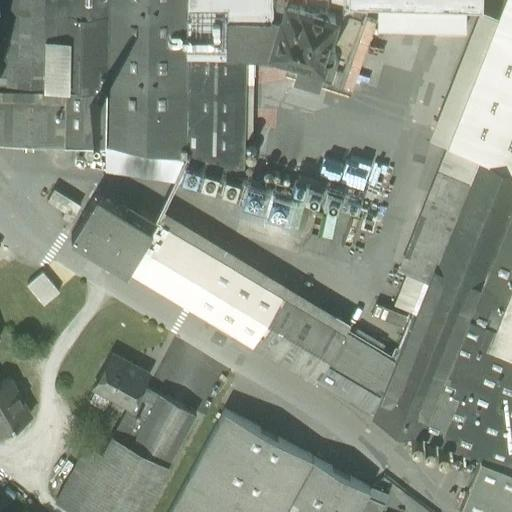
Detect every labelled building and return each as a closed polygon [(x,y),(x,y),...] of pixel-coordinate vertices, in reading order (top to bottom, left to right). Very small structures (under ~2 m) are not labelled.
[(183,154),(241,171),(244,51),(258,52),(265,27),(268,28),(270,0),(66,0),(65,91),(64,141),(105,142),(183,154)] [(314,7),(298,3),(297,4),(283,0),(270,0),(268,28),(265,27),(258,52),(269,52),(270,49),(298,57),(294,72),(330,83),(336,61),(337,59),(336,57),(335,55),(334,53),(331,51),(333,44),(328,38),(326,38),(333,13),(327,11),(325,5),(319,4),(314,7)] [(328,0),(347,0),(404,2),(403,24),(464,26),(465,3),(481,4),(480,0),(328,0)] [(511,0),(502,0),(498,12),(447,142),(453,145),(454,144),(511,167),(511,0)] [(430,136),(447,142),(498,12),(482,6),(430,136)] [(0,88),(0,140),(64,141),(65,91),(0,88)] [(249,106),(246,107),(245,108),(244,109),(244,110),(244,111),(244,112),(244,114),(245,115),(247,115),(249,116),(250,115),(252,115),(253,114),(253,113),(253,111),(253,110),(253,109),(252,108),(251,107),(249,106)] [(253,120),(250,119),(248,120),(247,121),(245,122),(244,123),(244,125),(243,127),(244,129),(245,130),(246,132),(248,133),(250,134),(253,133),(255,132),(257,130),(258,127),(257,124),(256,123),(255,121),(253,120)] [(252,137),(250,136),(247,137),(246,138),(244,139),(244,142),(244,144),(245,145),(246,147),(247,147),(249,148),(251,148),(253,147),(254,145),(255,142),(255,140),(254,139),(252,137)] [(175,174),(183,154),(105,142),(104,163),(175,174)] [(511,196),(511,167),(454,144),(453,145),(404,270),(427,279),(417,304),(462,322),(465,315),(511,196)] [(247,149),(246,150),(245,151),(244,152),(244,154),(244,156),(245,158),(245,159),(246,159),(248,160),(249,160),(251,160),(252,159),(253,158),(254,156),(255,154),(254,153),(254,151),(252,150),(250,149),(249,149),(247,149)] [(253,181),(184,160),(179,176),(248,197),(253,181)] [(339,187),(298,175),(292,192),(334,205),(339,187)] [(274,182),(272,181),(270,182),(269,183),(268,185),(269,187),(269,188),(270,189),(271,189),(272,190),(274,189),(276,188),(276,186),(276,183),(274,182)] [(282,183),(280,184),(278,186),(277,188),(278,190),(278,192),(280,193),(282,194),(284,194),(285,194),(287,192),(288,191),(288,190),(289,189),(288,187),(288,185),(286,184),(284,183),(283,183),(282,183)] [(80,204),(54,188),(46,200),(64,211),(61,216),(69,221),(80,204)] [(314,380),(344,331),(158,219),(141,209),(135,218),(95,193),(70,234),(314,380)] [(511,196),(465,315),(495,328),(488,348),(511,357),(511,196)] [(158,219),(344,331),(350,320),(164,208),(158,219)] [(28,284),(45,304),(62,289),(44,269),(28,284)] [(406,315),(375,302),(371,313),(402,326),(406,315)] [(462,322),(417,304),(394,361),(373,415),(418,433),(462,322)] [(495,328),(465,315),(462,322),(418,433),(479,457),(511,470),(511,357),(488,348),(495,328)] [(394,361),(344,331),(314,380),(373,415),(394,361)] [(148,373),(111,352),(93,386),(128,405),(130,406),(142,383),(148,373)] [(221,399),(252,413),(264,388),(233,374),(221,399)] [(0,431),(29,415),(8,377),(0,381),(0,431)] [(159,392),(142,383),(130,406),(128,405),(126,410),(144,420),(159,392)] [(159,392),(144,420),(126,410),(73,507),(82,511),(140,511),(195,412),(159,392)] [(355,511),(365,495),(369,487),(356,480),(224,408),(167,511),(355,511)] [(418,437),(414,436),(411,437),(409,439),(408,443),(409,445),(410,446),(411,447),(412,448),(415,449),(417,448),(419,447),(420,445),(421,443),(420,440),(419,439),(418,437)] [(430,442),(429,442),(427,442),(425,443),(424,444),(423,445),(423,448),(423,450),(424,452),(425,453),(429,455),(431,454),(433,453),(434,451),(435,450),(435,448),(434,446),(434,445),(433,444),(432,443),(430,442)] [(444,448),(442,448),(440,448),(439,449),(437,450),(437,452),(436,454),(437,455),(437,457),(439,459),(442,460),(445,459),(446,459),(447,458),(448,457),(449,454),(448,452),(448,450),(446,449),(444,448)] [(511,511),(511,470),(479,457),(458,510),(462,511),(511,511)] [(380,511),(384,503),(365,495),(355,511),(380,511)]
